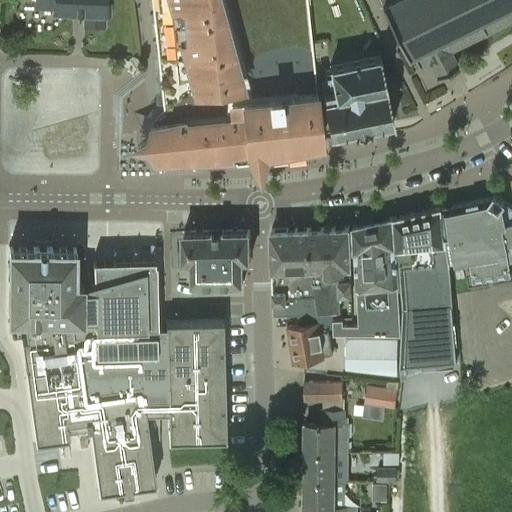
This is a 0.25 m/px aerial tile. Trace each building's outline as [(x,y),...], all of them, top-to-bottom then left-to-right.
[(34,0),(34,2),(53,3),(53,8),(85,9),(84,24),(103,25),(104,0),(34,0)] [(151,0),(164,107),(162,108),(159,111),(157,113),(154,116),(152,119),(151,123),(149,126),(148,130),(148,131),(148,133),(147,137),(148,139),(148,143),(148,145),(149,148),(151,152),(152,155),(154,158),(157,161),(159,164),(162,166),(243,158),(323,149),(315,89),(306,0),(151,0)] [(511,0),(380,0),(406,50),(411,48),(418,62),(428,57),(435,72),(456,62),(449,48),(511,17),(511,0)] [(321,82),(323,93),(331,134),(332,133),(355,129),(369,126),(394,121),(380,56),(330,66),(332,80),(321,82)] [(452,235),(456,257),(457,259),(469,257),(473,281),(511,275),(509,262),(511,261),(511,205),(495,193),(493,196),(443,206),(447,236),(452,235)] [(443,206),(393,217),(396,244),(398,284),(400,284),(400,288),(401,288),(404,306),(400,363),(457,360),(449,261),(451,260),(449,242),(447,236),(443,206)] [(357,287),(368,286),(368,290),(357,291),(359,323),(359,334),(401,334),(398,284),(396,244),(393,217),(353,225),(357,287)] [(297,313),(299,323),(319,319),(318,311),(333,311),(340,311),(340,294),(352,293),(349,226),(272,229),(272,267),(272,305),(274,305),(274,314),(297,313)] [(243,257),(250,257),(250,228),(184,230),(184,258),(193,258),(193,281),(243,280),(243,257)] [(22,336),(23,343),(24,351),(36,439),(70,434),(68,419),(86,417),(86,424),(90,424),(98,488),(122,485),(123,492),(133,490),(132,484),(155,481),(150,438),(159,438),(158,408),(167,408),(168,438),(225,437),(222,320),(165,321),(166,328),(158,329),(156,257),(93,259),(94,276),(83,281),(75,281),(76,246),(10,245),(8,315),(23,315),(26,335),(22,336)] [(343,318),(333,318),(333,334),(341,334),(341,323),(343,323),(343,318)] [(286,325),(291,362),(325,356),(325,354),(333,353),(330,336),(329,327),(321,327),(319,319),(299,323),(286,325)] [(341,323),(341,334),(350,334),(350,323),(343,323),(341,323)] [(350,334),(359,334),(359,323),(350,323),(350,334)] [(397,337),(347,336),(346,336),(345,367),(345,368),(396,374),(397,337)] [(304,399),(323,399),(343,398),(343,397),(342,380),(304,381),(304,399)] [(367,385),(365,402),(395,406),(397,390),(367,385)] [(305,422),(305,451),(348,451),(348,424),(344,424),(345,397),(343,397),(343,398),(323,399),(323,422),(305,422)] [(305,451),(305,478),(345,479),(347,479),(348,451),(305,451)] [(396,467),(378,467),(377,479),(396,480),(396,467)] [(344,506),(345,479),(305,478),(305,507),(321,507),(321,511),(356,511),(356,507),(348,507),(348,506),(344,506)]
